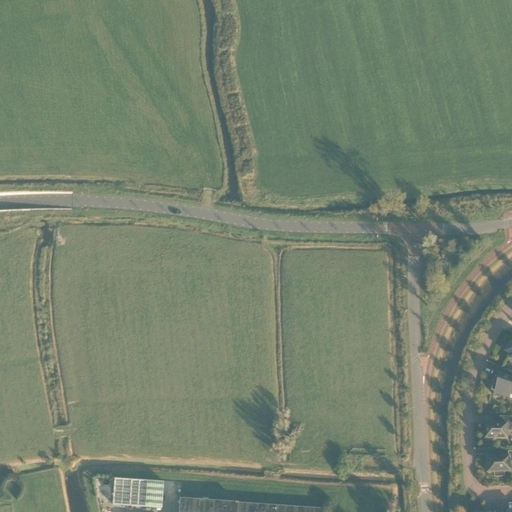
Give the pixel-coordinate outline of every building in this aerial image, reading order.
[(511,378),(499,374),(498,377),(494,377),(491,391),(494,392),(493,395),(495,395),(495,392),(511,395),(511,378)] [(511,417),(499,417),(499,424),(485,424),(485,439),(507,439),(507,430),(511,430),(511,417)] [(511,461),(511,451),(508,452),(509,457),(487,458),(488,473),(494,472),(495,477),(504,476),(504,472),(510,471),(510,462),(511,461)] [(163,483),(115,479),(113,505),(162,508),(163,483)] [(324,511),(325,509),(200,500),(179,499),(177,511),(324,511)]
